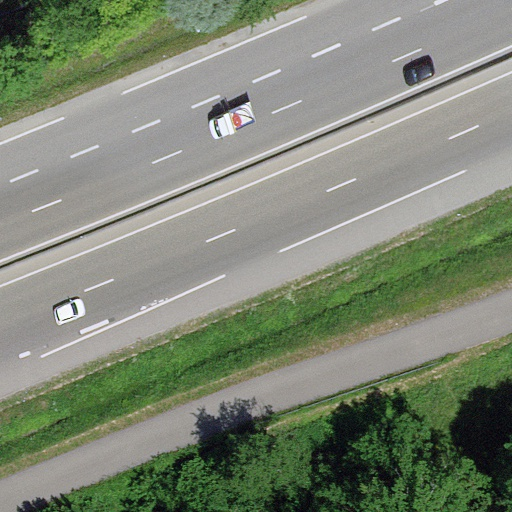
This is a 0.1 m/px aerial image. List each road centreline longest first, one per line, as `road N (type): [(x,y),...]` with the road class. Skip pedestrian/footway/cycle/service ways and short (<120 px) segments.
road 1 (trunk): [(0,328),(511,119)]
road 2 (unclassified): [(0,502),(511,310)]
road 3 (trunk): [(397,57),(0,220)]
road 4 (trunk): [(511,6),(397,57)]
